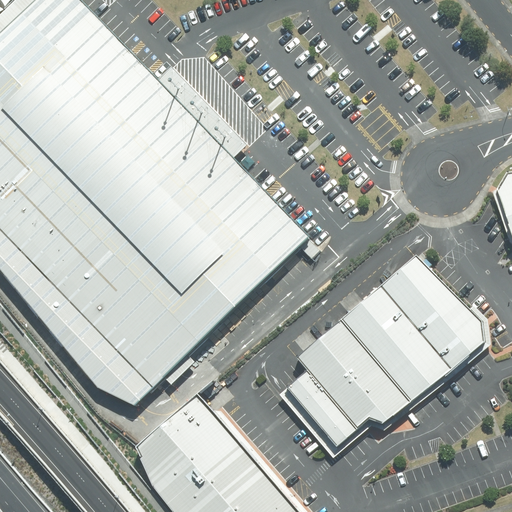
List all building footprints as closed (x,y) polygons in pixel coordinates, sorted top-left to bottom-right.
[(234,163),(159,84),(77,0),(19,0),(0,19),(0,273),(99,393),(134,409),(149,397),(176,372),(310,241),(234,163)] [(0,0),(0,2),(4,9),(7,5),(10,0),(0,0)] [(172,71),(159,84),(234,163),(248,150),(172,71)] [(511,176),(507,177),(498,194),(511,236),(511,176)] [(419,259),(382,290),(452,373),(485,346),(482,325),(419,259)] [(342,324),(412,405),(452,373),(382,290),(357,311),(342,324)] [(307,375),(357,433),(369,423),(383,428),(412,405),(342,324),(313,348),(296,362),(307,375)] [(331,456),(357,433),(307,375),(282,396),(331,456)] [(155,491),(171,511),(297,511),(209,411),(204,406),(199,400),(138,453),(155,491)]
